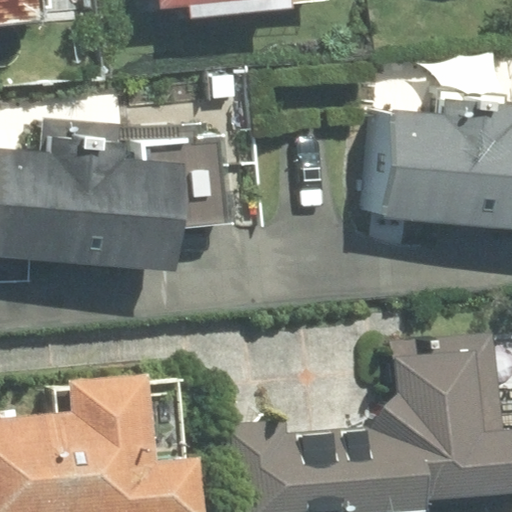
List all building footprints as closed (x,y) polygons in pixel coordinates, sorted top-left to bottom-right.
[(0,0),(0,11),(11,10),(9,0),(0,0)] [(159,0),(160,9),(246,0),(159,0)] [(409,105),(358,101),(349,209),(511,222),(511,113),(486,111),(487,93),(410,87),(409,105)] [(21,144),(0,142),(0,253),(142,265),(151,154),(95,150),(96,130),(22,124),(21,144)] [(205,422),(213,511),(392,511),(396,511),(394,491),(510,480),(505,420),(487,421),(478,328),(375,338),(380,386),(352,396),(348,422),(264,430),(263,417),(205,422)] [(0,410),(0,511),(168,511),(162,448),(122,452),(114,367),(41,374),(44,406),(0,410)]
